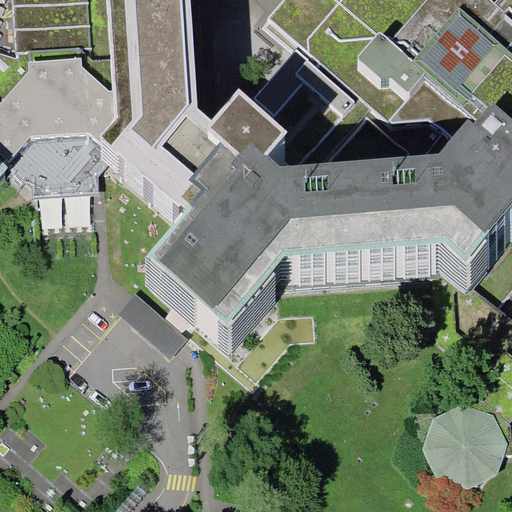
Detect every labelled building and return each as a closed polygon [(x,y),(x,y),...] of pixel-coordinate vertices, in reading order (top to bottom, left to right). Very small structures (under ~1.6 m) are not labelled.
[(13,0),(17,58),(0,52),(0,158),(10,167),(24,183),(32,187),(32,199),(99,194),(99,176),(117,149),(101,136),(116,118),(110,0),(13,0)] [(110,0),(116,118),(101,136),(117,149),(187,209),(238,153),(206,126),(211,121),(196,108),(190,0),(110,0)] [(511,0),(283,0),(268,17),(300,45),(252,99),(287,131),(267,155),(280,165),(327,162),(370,108),(388,122),(430,119),(454,134),(468,119),(474,123),(493,101),(511,118),(511,0)] [(327,162),(280,165),(267,155),(287,131),(252,99),(238,89),(211,121),(206,126),(238,153),(187,209),(137,263),(178,302),(184,307),(195,314),(218,334),(284,257),(442,242),(467,264),(487,240),(484,238),(511,204),(511,118),(493,101),(474,123),(468,119),(454,134),(439,154),(408,154),(327,162)] [(0,177),(10,167),(0,158),(0,177)] [(511,204),(484,238),(487,240),(467,264),(467,295),(456,288),(458,332),(498,362),(491,371),(503,379),(483,400),(462,406),(493,415),(507,444),(504,455),(511,455),(511,434),(510,419),(511,417),(511,204)] [(164,320),(135,294),(117,314),(170,358),(188,339),(181,333),(164,320)] [(178,302),(164,320),(181,333),(195,314),(184,307),(178,302)] [(507,444),(493,415),(462,406),(433,418),(423,449),(437,478),(468,490),(497,476),(504,455),(507,444)]
